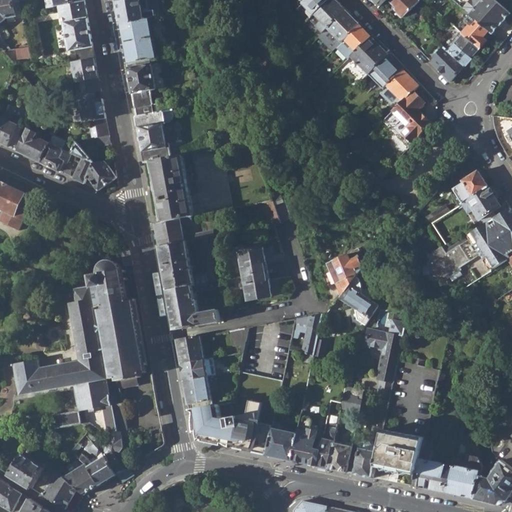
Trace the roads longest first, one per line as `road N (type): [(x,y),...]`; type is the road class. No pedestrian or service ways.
road 1 (residential): [(160,339),(301,312),(308,292),(286,228)]
road 2 (residential): [(139,222),(99,0)]
road 3 (residential): [(466,118),(350,0)]
road 4 (residential): [(0,155),(139,222)]
road 5 (tertiary): [(446,511),(304,481)]
road 6 (residential): [(184,463),(160,339)]
